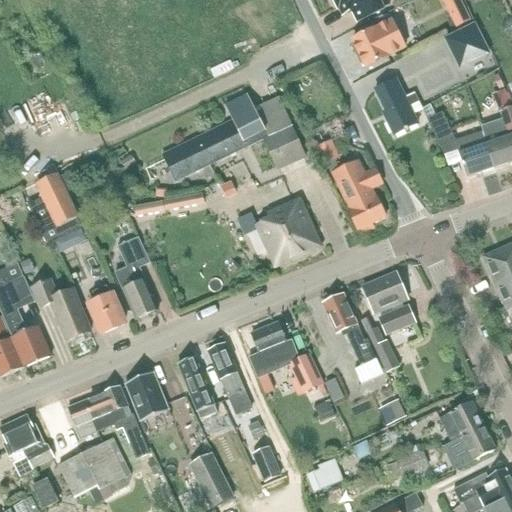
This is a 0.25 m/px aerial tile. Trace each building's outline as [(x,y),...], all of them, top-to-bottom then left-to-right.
[(378,0),(331,0),(337,10),(339,9),(343,17),(351,13),(356,24),(389,7),(389,6),(384,9),(378,0)] [(442,0),(456,29),(471,21),(460,0),(442,0)] [(401,48),(394,36),(388,23),(375,30),(353,41),(353,42),(351,46),(354,53),(359,54),(366,69),(388,58),(387,55),(401,48)] [(475,24),(444,39),(459,70),(491,55),(475,24)] [(409,108),(418,103),(414,95),(405,99),(396,81),(375,92),(388,120),(386,121),(393,137),(418,125),(409,108)] [(181,154),(166,161),(175,180),(191,173),(191,175),(268,138),(248,97),(227,107),(233,121),(178,148),(180,153),(181,154)] [(505,134),(511,131),(511,108),(500,112),(503,122),(492,125),(494,130),(482,133),(495,170),(511,163),(511,137),(507,140),(505,134)] [(482,133),(457,141),(455,142),(442,113),(427,121),(445,156),(458,152),(459,157),(467,179),(495,170),(482,133)] [(101,143),(107,131),(95,125),(89,137),(101,143)] [(268,139),(264,141),(277,171),(284,168),(306,159),(294,133),(292,128),(268,139)] [(334,144),(321,150),(333,176),(349,211),(349,212),(358,232),(385,219),(372,191),(382,186),(375,171),(358,179),(353,167),(342,172),(338,164),(342,162),(334,144)] [(132,158),(122,163),(126,170),(136,165),(132,158)] [(69,199),(66,200),(55,177),(37,186),(48,208),(39,213),(52,241),(82,227),(69,199)] [(231,184),(221,188),(226,199),(235,195),(231,184)] [(16,190),(20,206),(32,202),(28,186),(16,190)] [(211,212),(222,206),(214,191),(202,197),(211,212)] [(202,196),(164,203),(165,211),(203,204),(202,196)] [(161,200),(150,202),(151,211),(162,210),(161,200)] [(252,214),(238,220),(246,236),(259,230),(275,268),(319,248),(299,202),(268,216),(271,221),(257,227),(252,214)] [(68,236),(55,242),(61,254),(74,247),(68,236)] [(136,321),(158,312),(138,268),(148,263),(137,239),(117,248),(126,269),(115,274),(122,292),(123,292),(136,321)] [(511,245),(501,250),(508,264),(503,266),(511,285),(511,245)] [(508,264),(501,250),(482,259),(502,304),(505,309),(501,311),(500,310),(488,317),(502,344),(511,340),(511,339),(511,334),(510,329),(511,327),(511,285),(503,266),(508,264)] [(28,259),(17,264),(23,277),(24,277),(34,272),(28,259)] [(24,277),(23,277),(17,264),(15,260),(4,265),(6,270),(0,272),(0,311),(25,369),(51,358),(38,328),(26,334),(16,312),(12,301),(31,293),(24,277)] [(396,276),(364,290),(376,317),(381,315),(384,322),(381,324),(386,335),(414,323),(409,311),(404,313),(401,307),(408,304),(396,276)] [(51,306),(66,344),(90,334),(73,292),(57,299),(50,282),(32,290),(40,310),(51,306)] [(105,286),(91,292),(96,304),(89,307),(102,336),(124,326),(112,297),(110,297),(105,286)] [(369,345),(368,345),(346,297),(325,306),(339,338),(346,334),(354,351),(353,351),(361,368),(376,361),(369,345)] [(0,377),(1,380),(23,370),(10,340),(10,341),(0,318),(0,377)] [(279,325),(265,330),(277,360),(281,369),(288,366),(302,396),(309,393),(323,386),(324,386),(310,356),(299,361),(291,342),(287,344),(279,325)] [(254,358),(248,360),(256,379),(267,375),(281,369),(277,360),(265,330),(251,336),(259,356),(254,358)] [(377,330),(367,334),(388,377),(400,371),(386,342),(383,343),(377,330)] [(246,392),(238,374),(240,374),(227,346),(209,354),(221,382),(228,400),(246,392)] [(195,360),(177,368),(200,418),(217,411),(195,360)] [(267,375),(256,379),(263,395),(274,390),(267,375)] [(167,411),(161,396),(162,396),(154,377),(126,389),(134,408),(135,407),(141,422),(167,411)] [(335,380),(325,385),(333,403),(344,398),(335,380)] [(149,455),(145,444),(133,416),(132,416),(122,391),(93,402),(105,431),(114,427),(116,432),(123,429),(136,461),(149,455)] [(228,400),(236,418),(253,411),(246,392),(228,400)] [(83,439),(105,431),(93,402),(72,410),(83,439)] [(331,403),(313,412),(320,426),(338,418),(331,403)] [(381,412),(388,429),(407,421),(399,404),(381,412)] [(473,405),(441,422),(454,446),(486,429),(473,405)] [(20,477),(27,474),(33,471),(32,471),(55,460),(48,445),(45,447),(36,426),(33,427),(28,417),(0,430),(4,440),(1,443),(6,453),(10,453),(12,457),(11,457),(15,465),(20,477)] [(263,435),(258,424),(249,428),(253,439),(263,435)] [(454,446),(446,450),(459,474),(498,453),(486,429),(454,446)] [(341,447),(348,459),(364,451),(357,438),(341,447)] [(97,490),(98,492),(130,476),(114,442),(61,468),(67,480),(76,500),(97,490)] [(269,450),(253,456),(265,483),(281,476),(269,450)] [(403,480),(426,472),(420,453),(396,461),(397,464),(385,468),(390,482),(402,477),(403,480)] [(210,510),(234,499),(212,454),(189,466),(210,510)] [(153,460),(147,463),(153,477),(160,474),(153,460)] [(320,470),(307,476),(315,494),(317,493),(328,489),(320,470)] [(486,475),(453,491),(456,496),(460,505),(477,497),(483,508),(484,510),(511,496),(511,484),(505,471),(488,479),(486,475)] [(49,481),(35,488),(46,510),(60,504),(49,481)] [(331,493),(335,504),(345,500),(342,490),(331,493)] [(415,511),(423,508),(416,495),(395,505),(396,507),(386,511),(415,511)] [(511,511),(511,496),(484,510),(484,511),(511,511)] [(16,511),(38,511),(30,498),(14,508),(16,511)]
